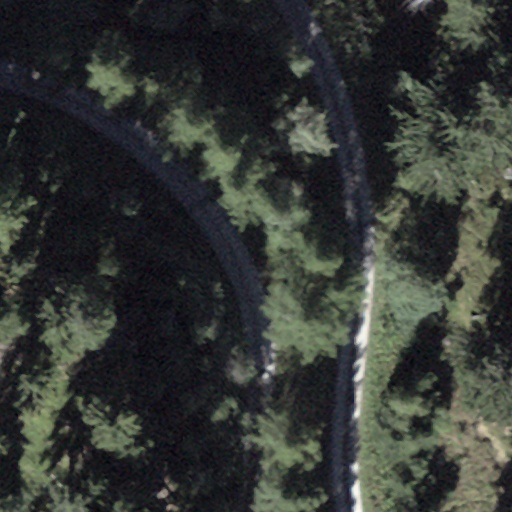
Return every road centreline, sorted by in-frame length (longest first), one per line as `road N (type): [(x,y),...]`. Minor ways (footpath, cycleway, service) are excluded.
road 1 (track): [(254,511),(262,382),(258,321),(239,266),(189,187),(139,143),(85,104),(0,76)]
road 2 (track): [(290,0),(331,94),(353,177),(359,258),(344,460),(355,511)]
